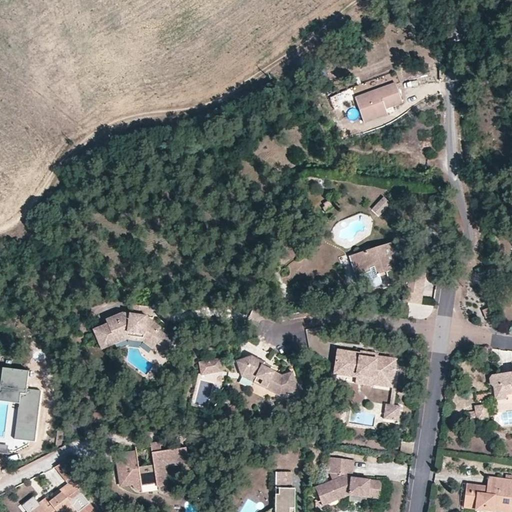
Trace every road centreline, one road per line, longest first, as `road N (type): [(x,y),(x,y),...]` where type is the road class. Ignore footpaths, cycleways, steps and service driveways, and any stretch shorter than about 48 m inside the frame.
road 1 (track): [(359,0),(206,105),(96,129),(58,164),(33,210),(0,233)]
road 2 (residential): [(449,106),(453,175),(469,243),(443,332)]
road 3 (residential): [(443,332),(416,511)]
road 4 (residential): [(279,326),(325,317),(443,332)]
